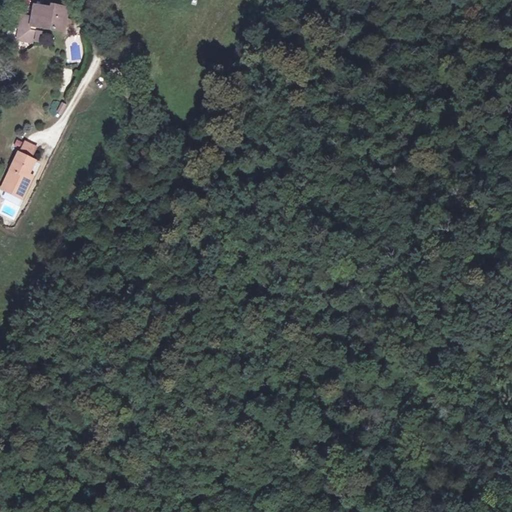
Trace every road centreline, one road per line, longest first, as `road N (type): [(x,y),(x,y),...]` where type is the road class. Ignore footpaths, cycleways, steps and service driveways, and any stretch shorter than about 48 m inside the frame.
road 1 (track): [(84,0),(96,57),(154,138),(187,206),(138,336),(31,511)]
road 2 (track): [(511,50),(394,15),(284,0)]
